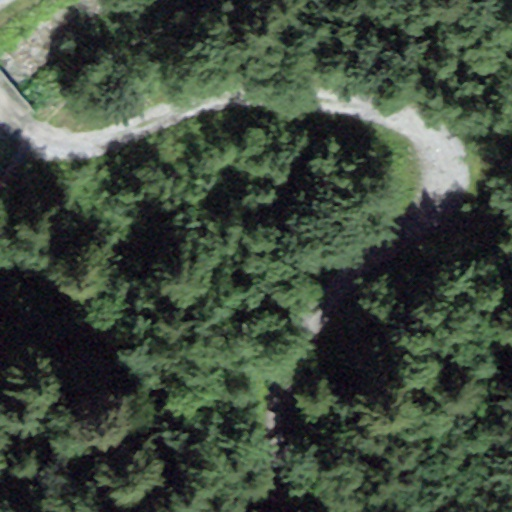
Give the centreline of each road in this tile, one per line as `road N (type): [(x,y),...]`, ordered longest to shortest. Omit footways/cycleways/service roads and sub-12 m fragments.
road 1 (track): [(0,100),(52,157),(111,149),(259,102),(405,116),(465,166),(446,234),(351,291),(292,403),(286,481),(258,511)]
road 2 (track): [(0,206),(134,60),(511,18)]
